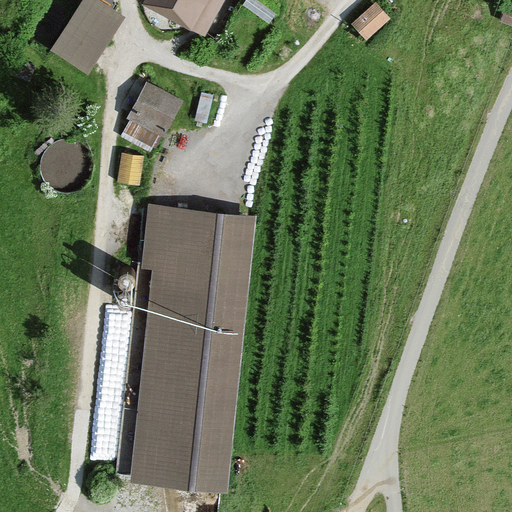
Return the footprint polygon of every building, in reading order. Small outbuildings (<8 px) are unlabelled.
[(75,0),(44,48),(82,73),(119,17),(93,0),(75,0)] [(135,0),(203,36),(222,0),(135,0)] [(350,27),(365,44),(388,23),(373,7),(350,27)] [(511,12),(502,10),(498,24),(511,28),(511,12)] [(180,103),(149,86),(121,139),(151,155),(180,103)] [(141,160),(122,157),(117,184),(137,187),(141,160)] [(139,271),(149,272),(128,484),(227,494),(253,218),(145,208),(139,271)]
